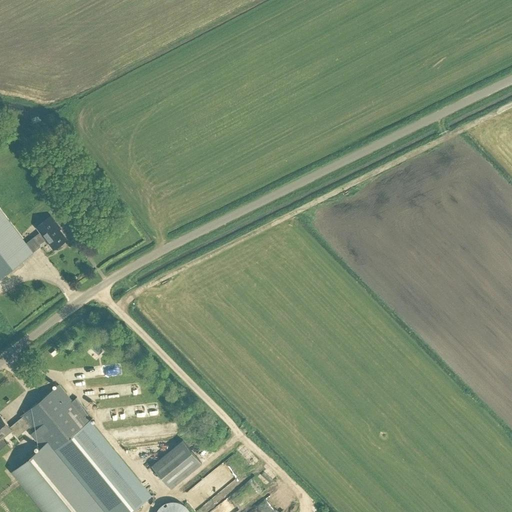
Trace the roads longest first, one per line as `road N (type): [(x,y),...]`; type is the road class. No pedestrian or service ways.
road 1 (unclassified): [(0,361),(111,274),(511,73)]
road 2 (unknown): [(92,289),(294,496),(297,511)]
